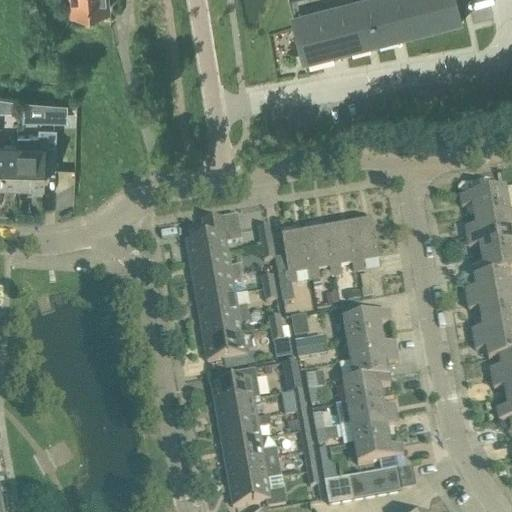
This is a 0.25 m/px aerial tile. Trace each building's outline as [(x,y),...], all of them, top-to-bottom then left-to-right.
[(71,0),(73,14),(107,11),(105,0),(71,0)] [(289,0),(306,63),(462,23),(455,0),(289,0)] [(45,103),(44,120),(61,120),(61,104),(57,104),(45,103)] [(17,146),(17,184),(43,184),(44,169),(56,169),(57,129),(39,129),(38,146),(17,146)] [(0,183),(17,184),(17,146),(0,145),(0,183)] [(505,191),(459,199),(461,210),(472,208),(474,218),(508,212),(505,191)] [(476,228),(465,230),(466,240),(511,232),(511,231),(511,211),(508,212),(474,218),(476,228)] [(182,230),(181,212),(154,213),(156,248),(178,247),(177,231),(182,230)] [(204,240),(185,243),(188,264),(228,257),(226,243),(242,240),(238,217),(201,224),(204,240)] [(371,219),(348,224),(355,265),(351,266),(353,275),(364,273),(363,264),(379,261),(371,219)] [(348,224),(325,228),(333,269),(329,270),(330,279),(342,277),(340,268),(351,266),(355,265),(348,224)] [(325,228),(303,231),(311,273),(306,274),(308,283),(319,281),(318,272),(329,270),(333,269),(325,228)] [(303,231),(280,235),(287,277),(284,277),(285,287),(297,285),(295,276),(306,274),(311,273),(303,231)] [(511,232),(466,240),(468,250),(479,248),(481,258),(511,252),(511,232)] [(270,237),(260,239),(262,251),(272,249),(270,237)] [(272,249),(262,251),(264,263),(274,261),(272,249)] [(483,268),(472,270),(474,281),(508,275),(511,274),(511,252),(481,258),(483,268)] [(228,257),(188,264),(192,284),(242,275),(241,267),(230,269),(228,257)] [(242,275),(192,284),(196,304),(235,297),(233,284),(243,283),(242,275)] [(475,291),(464,293),(466,303),(511,295),(508,275),(474,281),(475,291)] [(368,276),(360,277),(362,290),(361,290),(362,300),(372,298),(368,276)] [(272,278),(262,280),(264,292),(274,291),(272,278)] [(274,291),(264,292),(266,304),(276,302),(274,291)] [(359,300),(358,293),(345,295),(347,302),(359,300)] [(511,294),(511,295),(466,303),(468,313),(479,311),(481,321),(511,315),(511,294)] [(325,297),(327,306),(338,304),(336,295),(325,297)] [(235,297),(196,304),(199,325),(239,318),(248,315),(246,308),(237,310),(235,297)] [(342,314),(330,316),(331,325),(342,323),(343,322),(342,314)] [(343,322),(342,323),(346,344),(381,338),(379,328),(390,326),(388,314),(343,322)] [(482,331),(471,333),(473,343),(511,336),(511,315),(481,321),(482,331)] [(239,318),(199,325),(203,344),(242,337),(239,318)] [(279,318),(269,320),(271,332),(281,330),(279,318)] [(281,330),(271,332),(273,344),(283,342),(281,330)] [(511,336),(473,343),(475,353),(486,351),(488,362),(499,360),(498,359),(511,356),(511,336)] [(242,337),(203,344),(206,365),(223,362),(225,371),(247,367),(242,337)] [(381,338),(346,344),(350,364),(395,356),(393,345),(382,347),(381,338)] [(310,342),(295,344),(296,352),(312,350),(310,342)] [(312,350),(296,352),(298,360),(313,358),(312,350)] [(395,356),(350,364),(353,383),(353,384),(388,378),(386,368),(397,366),(395,356)] [(500,370),(489,371),(491,382),(511,378),(511,356),(498,359),(499,360),(500,370)] [(295,364),(283,366),(285,378),(297,376),(295,364)] [(236,384),(211,388),(214,409),(254,402),(254,401),(259,400),(255,373),(235,376),(236,384)] [(313,376),(305,377),(307,388),(315,387),(313,376)] [(353,383),(342,385),(345,406),(380,399),(379,390),(389,388),(388,378),(353,384),(353,383)] [(511,378),(491,382),(493,392),(504,390),(506,399),(511,398),(511,378)] [(287,383),(275,384),(276,404),(289,403),(287,383)] [(315,387),(307,388),(309,400),(317,398),(315,387)] [(301,393),(293,395),(295,408),(303,407),(301,393)] [(325,410),(340,409),(340,397),(324,397),(325,410)] [(507,410),(496,412),(498,423),(509,421),(509,420),(511,419),(511,398),(506,399),(507,410)] [(380,399),(345,406),(349,426),(395,418),(393,408),(382,410),(380,399)] [(254,402),(214,409),(218,429),(257,422),(254,402)] [(320,415),(312,417),(315,432),(323,431),(320,415)] [(395,418),(349,426),(353,447),(388,440),(386,430),(397,428),(395,418)] [(257,422),(218,429),(222,449),(261,442),(259,430),(270,428),(269,420),(257,422)] [(306,420),(298,421),(300,435),(308,434),(306,420)] [(323,431),(315,432),(317,448),(325,446),(323,431)] [(308,434),(300,435),(302,449),(310,448),(308,434)] [(388,440),(353,447),(356,467),(402,459),(400,448),(389,450),(388,440)] [(261,442),(222,449),(225,469),(265,462),(261,442)] [(326,451),(318,453),(321,468),(329,467),(326,451)] [(276,460),(265,462),(225,469),(229,489),(268,482),(280,480),(276,460)] [(313,460),(305,462),(307,475),(315,474),(313,460)] [(411,468),(397,471),(401,492),(415,490),(411,468)] [(395,471),(383,473),(387,497),(399,495),(395,471)] [(383,473),(371,476),(375,499),(387,497),(383,473)] [(315,474),(307,475),(310,489),(318,488),(315,474)] [(371,476),(359,478),(363,501),(375,499),(371,476)] [(359,478),(347,480),(352,503),(363,501),(359,478)] [(347,480),(335,482),(340,506),(352,503),(347,480)] [(268,482),(229,489),(232,510),(272,503),(268,482)] [(335,482),(324,484),(328,508),(340,506),(335,482)]
